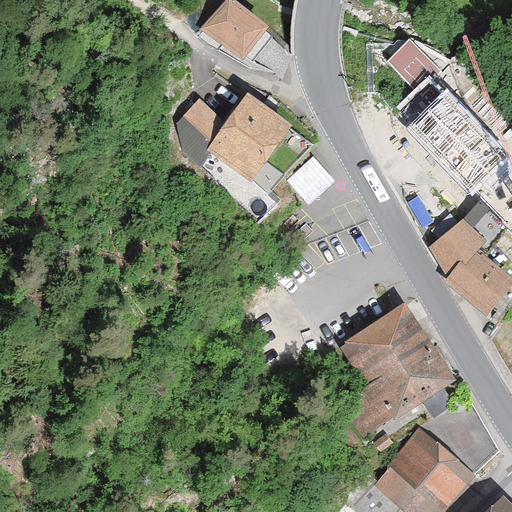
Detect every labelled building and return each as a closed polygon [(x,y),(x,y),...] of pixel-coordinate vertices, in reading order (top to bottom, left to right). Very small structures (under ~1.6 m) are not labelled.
[(208,28),(243,55),(264,28),(228,1),(208,28)] [(492,103),(449,59),(441,67),(414,40),(388,65),(415,92),(392,115),(477,202),(505,230),(511,237),(511,179),(483,150),(509,125),(490,105),(492,103)] [(292,169),(314,146),(246,95),(225,123),(199,101),(176,124),(186,156),(200,167),(213,151),(250,182),(273,154),(292,169)] [(287,181),(309,205),(333,183),(310,159),(287,181)] [(451,282),(485,317),(511,286),(511,280),(486,258),(505,230),(477,202),(431,248),(451,282)] [(456,379),(405,304),(341,347),(369,388),(343,405),(364,437),(420,399),(432,417),(453,403),(443,388),(456,379)] [(438,511),(497,451),(471,402),(424,432),(420,428),(388,465),(391,470),(354,509),(357,511),(438,511)] [(511,511),(511,507),(504,500),(491,511),(511,511)]
